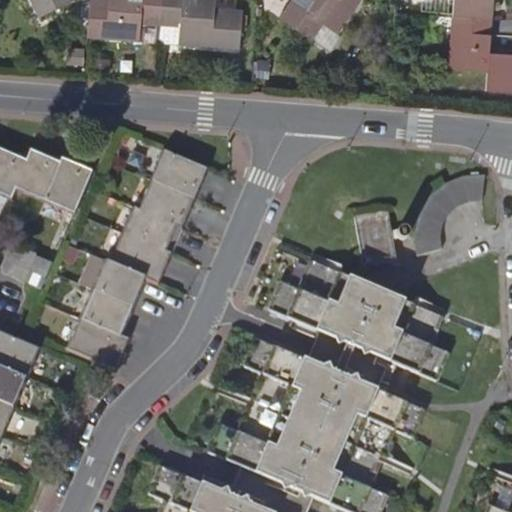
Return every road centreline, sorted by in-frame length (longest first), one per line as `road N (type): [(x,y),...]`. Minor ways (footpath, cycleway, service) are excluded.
road 1 (residential): [(71,511),(118,414),(166,367),(205,310),(292,118)]
road 2 (residential): [(0,97),(292,118)]
road 3 (residential): [(292,118),(511,140)]
